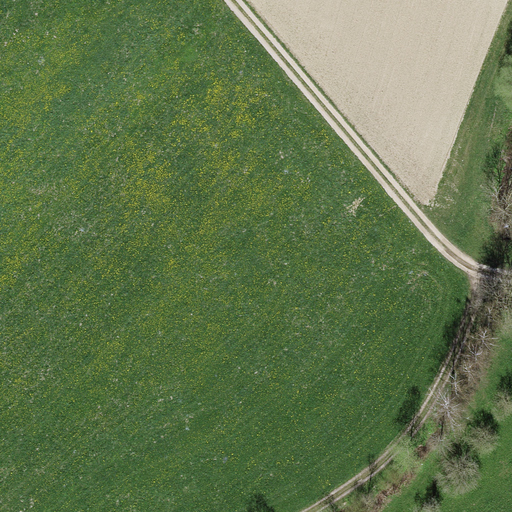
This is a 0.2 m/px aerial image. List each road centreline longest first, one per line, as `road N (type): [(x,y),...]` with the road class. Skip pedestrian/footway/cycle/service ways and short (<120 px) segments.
road 1 (track): [(511,279),(460,262),(229,0)]
road 2 (track): [(480,271),(424,411),(370,470),(300,511)]
